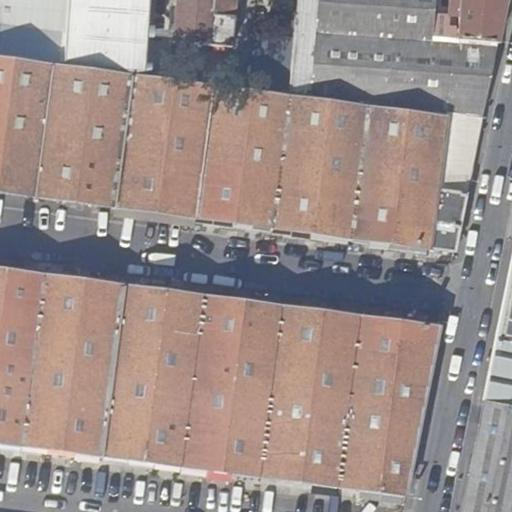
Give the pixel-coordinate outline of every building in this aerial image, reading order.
[(235,0),(70,0),(68,32),(96,35),(98,0),(177,0),(174,46),(208,49),(211,49),(232,50),(235,0)] [(428,0),(296,0),(286,95),(144,80),(458,118),(481,121),(495,48),(456,44),(449,43),(441,43),(444,14),(431,13),(432,7),(428,7),(428,0)] [(456,44),(495,48),(505,0),(504,0),(459,0),(458,15),(456,44)] [(441,43),(449,43),(451,15),(444,14),(441,43)] [(449,43),(456,44),(458,15),(451,15),(449,43)] [(0,32),(0,57),(61,65),(63,39),(63,37),(0,32)] [(63,39),(61,65),(134,75),(137,49),(63,39)] [(0,200),(126,218),(144,80),(0,60),(0,200)] [(126,218),(441,254),(449,192),(458,118),(144,80),(126,218)] [(449,192),(441,254),(466,257),(476,196),(449,192)] [(511,269),(485,403),(511,408),(511,269)] [(405,499),(438,332),(0,273),(0,444),(44,450),(77,455),(206,472),(231,476),(405,499)]
